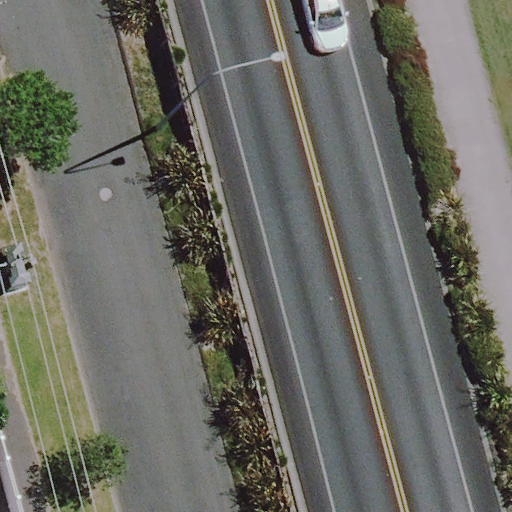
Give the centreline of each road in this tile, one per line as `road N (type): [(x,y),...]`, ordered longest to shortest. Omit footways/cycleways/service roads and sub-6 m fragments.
road 1 (primary): [(408,511),(270,0)]
road 2 (residential): [(185,511),(51,0)]
